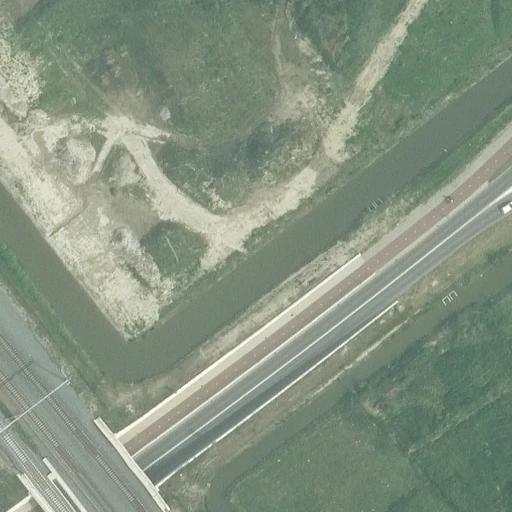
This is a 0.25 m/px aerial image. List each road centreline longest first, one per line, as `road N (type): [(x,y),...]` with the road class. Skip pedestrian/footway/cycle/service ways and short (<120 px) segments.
road 1 (residential): [(502,0),(139,284),(0,107)]
road 2 (tertiary): [(83,511),(502,196)]
